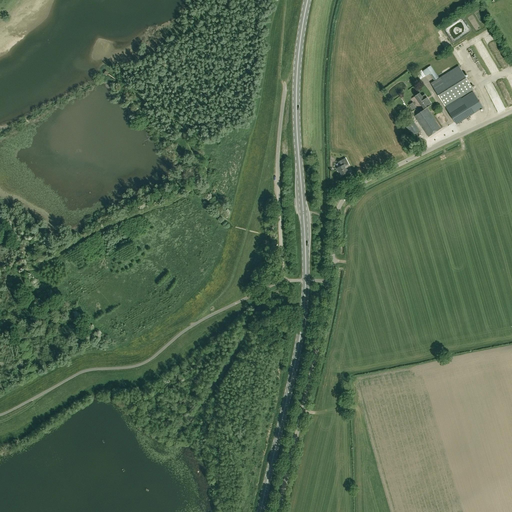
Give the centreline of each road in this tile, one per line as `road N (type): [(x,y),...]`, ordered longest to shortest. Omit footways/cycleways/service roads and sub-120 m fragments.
road 1 (primary): [(305,280),(295,98),(307,0)]
road 2 (unclassified): [(329,281),(335,213),(349,191),(511,110)]
road 3 (unclassified): [(277,511),(329,281)]
road 4 (primary): [(260,511),(305,280)]
road 5 (unclassified): [(305,280),(284,280),(277,170),(284,84)]
